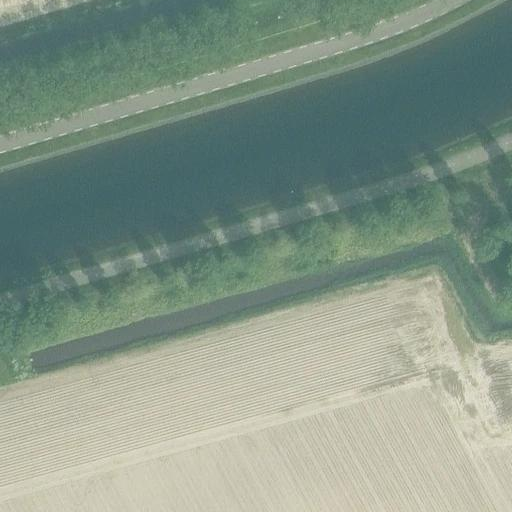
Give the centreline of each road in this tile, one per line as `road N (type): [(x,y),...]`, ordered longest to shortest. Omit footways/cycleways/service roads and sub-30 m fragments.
road 1 (unclassified): [(0,300),(511,140)]
road 2 (unclassified): [(0,146),(328,47),(453,0)]
road 3 (track): [(511,307),(471,249),(423,236),(404,179)]
